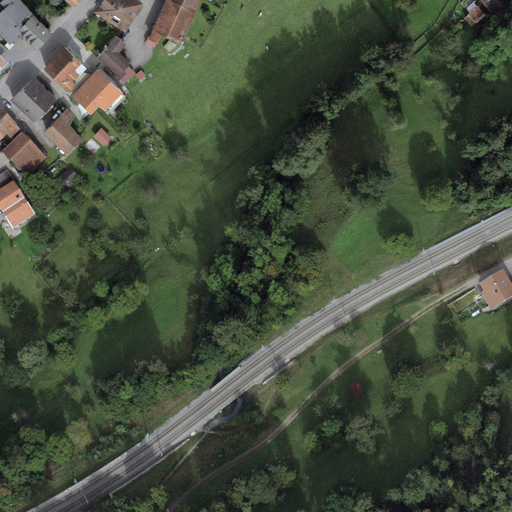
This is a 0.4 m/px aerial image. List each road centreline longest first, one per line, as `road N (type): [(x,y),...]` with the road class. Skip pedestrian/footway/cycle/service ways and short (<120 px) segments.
road 1 (track): [(453,0),(432,33),(327,108),(307,132),(255,226),(220,370),(239,406),(207,429),(147,511)]
road 2 (track): [(511,260),(441,299),(328,380),(266,443),(169,511)]
road 3 (track): [(364,511),(408,480),(511,364)]
road 4 (tertiary): [(91,0),(0,95)]
